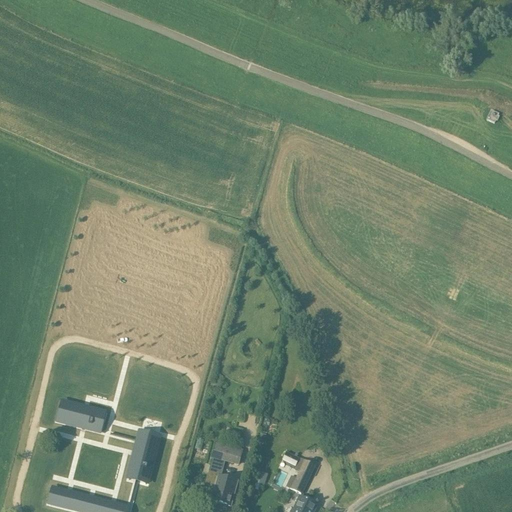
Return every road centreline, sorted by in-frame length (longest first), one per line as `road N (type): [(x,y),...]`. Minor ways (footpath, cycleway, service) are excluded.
road 1 (unclassified): [(511,175),(409,125),(85,0)]
road 2 (unclassified): [(351,511),(390,487),(511,445)]
